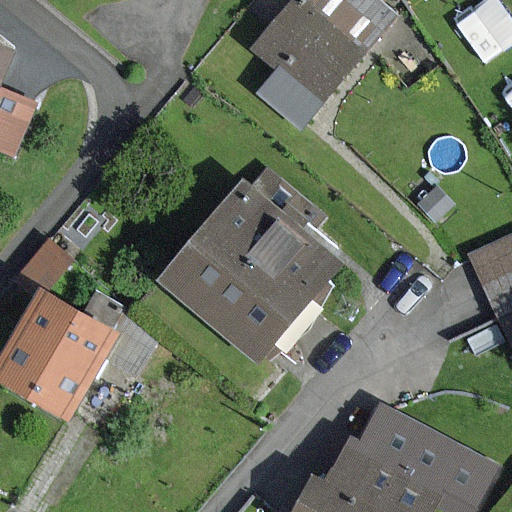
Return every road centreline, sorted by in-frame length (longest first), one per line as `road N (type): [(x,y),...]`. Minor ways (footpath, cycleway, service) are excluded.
road 1 (residential): [(20,0),(96,66),(111,100),(108,139),(0,274)]
road 2 (residential): [(216,511),(375,338),(461,297)]
